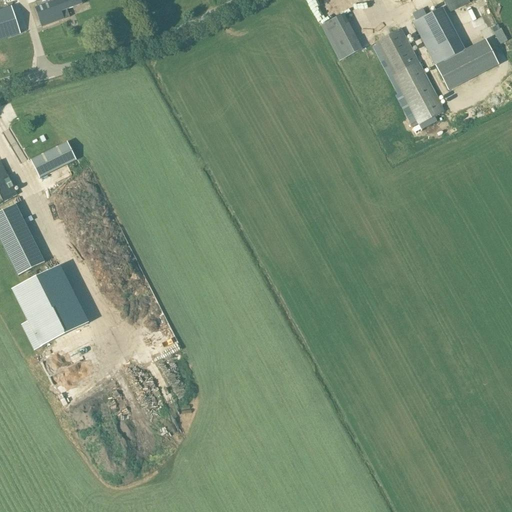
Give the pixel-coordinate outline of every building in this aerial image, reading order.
[(59,0),(58,0),(34,0),(37,8),(35,9),(41,27),(64,19),(62,12),(82,4),(80,0),(59,0)] [(305,0),(311,13),(336,3),(334,0),(305,0)] [(470,3),(468,0),(443,0),(449,13),(470,3)] [(412,24),(448,91),(497,65),(484,40),(465,51),(442,8),(412,24)] [(361,50),(343,14),(321,26),(339,62),(361,50)] [(500,28),(493,32),(499,45),(506,41),(500,28)] [(445,112),(401,29),(375,43),(418,126),(445,112)] [(372,50),(346,63),(356,83),(362,80),(365,86),(374,81),(369,73),(381,67),(372,50)] [(511,96),(491,104),(493,111),(511,103),(511,96)] [(15,110),(20,108),(17,100),(1,106),(7,122),(18,117),(15,110)] [(441,133),(428,138),(430,144),(443,139),(441,133)] [(31,160),(40,179),(76,161),(67,142),(31,160)] [(394,160),(408,155),(407,151),(400,152),(399,147),(391,149),(394,160)] [(0,203),(17,195),(0,161),(0,203)] [(15,203),(0,209),(0,248),(10,275),(39,264),(15,203)] [(5,285),(20,324),(19,324),(27,347),(81,327),(57,265),(5,285)] [(470,293),(464,298),(474,314),(481,309),(470,293)]
